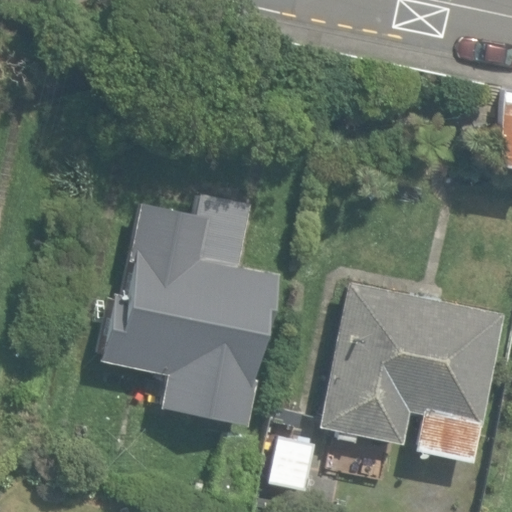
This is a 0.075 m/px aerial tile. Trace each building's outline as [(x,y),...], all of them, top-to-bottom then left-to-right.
[(486,162),(511,166),(511,91),(498,89),(486,162)] [(150,404),(237,422),(247,375),(245,375),(252,341),(255,341),(270,271),(227,263),(240,201),(192,191),(188,211),(131,199),(121,249),(125,249),(116,291),(104,288),(90,358),(157,372),(150,404)] [(405,446),(464,458),(494,311),(339,280),(311,423),(391,439),(398,408),(412,411),(405,446)] [(202,495),(233,502),(247,434),(217,427),(202,495)] [(295,487),(304,441),(268,434),(260,480),(295,487)]
